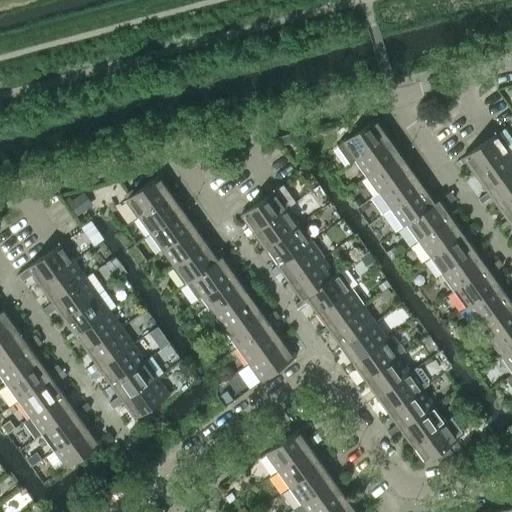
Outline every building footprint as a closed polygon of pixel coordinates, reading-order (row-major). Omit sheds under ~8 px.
[(355,159),(389,135),(377,117),(342,142),(355,159)] [(475,175),(509,150),(511,148),(511,140),(504,128),(497,133),(463,157),(475,175)] [(389,135),(355,159),(367,176),(401,151),(389,135)] [(487,191),(511,173),(511,154),(509,150),(475,175),(487,191)] [(401,151),(367,176),(379,192),(413,168),(401,151)] [(413,168),(379,192),(391,209),(425,185),(413,168)] [(499,208),(511,198),(511,173),(487,191),(499,208)] [(127,200),(139,216),(172,192),(160,174),(126,199),(127,200)] [(253,232),(287,208),(295,202),(283,184),(275,190),(240,215),(253,232)] [(437,202),(436,201),(425,185),(391,209),(403,227),(407,224),(406,223),(437,202)] [(77,216),(93,205),(81,188),(74,193),(72,190),(63,196),(77,216)] [(172,192),(139,216),(150,233),(184,209),(172,192)] [(418,240),(453,216),(440,198),(436,201),(437,202),(406,223),(407,224),(418,240)] [(511,224),(511,223),(511,198),(499,208),(511,224)] [(269,246),(299,224),(287,208),(253,232),(265,249),(269,246)] [(184,209),(150,233),(162,249),(196,225),(184,209)] [(453,216),(418,240),(430,257),(465,232),(453,216)] [(299,224),(269,246),(265,249),(277,265),(311,241),(299,224)] [(196,225),(162,249),(174,266),(208,242),(196,225)] [(442,273),(476,249),(465,232),(430,257),(442,273)] [(311,241),(277,265),(288,282),(323,257),(311,241)] [(186,283),(224,255),(223,255),(219,257),(208,242),(174,266),(186,282),(186,283)] [(43,282),(74,261),(62,244),(61,243),(27,267),(40,285),(43,282)] [(394,246),(386,252),(391,259),(399,253),(394,246)] [(476,249),(442,273),(454,290),(488,265),(476,249)] [(224,255),(186,283),(186,284),(190,281),(202,297),(236,272),(224,255)] [(335,274),(334,274),(323,257),(288,282),(301,299),(305,297),(304,296),(335,274)] [(74,261),(43,282),(40,285),(51,301),(85,277),(74,261)] [(466,306),(496,285),(500,282),(488,265),(454,290),(466,306)] [(317,313),(351,289),(339,272),(338,271),(334,274),(335,274),(304,296),(305,297),(317,313)] [(67,315),(104,289),(92,272),(85,277),(51,301),(63,318),(67,315)] [(236,272),(202,297),(213,313),(247,289),(236,272)] [(500,282),(496,285),(466,306),(478,323),(511,299),(500,282)] [(104,289),(67,315),(63,318),(75,335),(109,310),(116,306),(104,289)] [(247,289),(213,313),(225,330),(259,305),(247,289)] [(328,329),(362,305),(351,289),(317,313),(328,329)] [(511,298),(511,299),(478,323),(490,340),(511,323),(511,298)] [(237,346),(271,322),(259,305),(225,330),(237,346)] [(340,346),(374,322),(362,305),(328,329),(340,346)] [(5,309),(0,313),(0,338),(17,326),(5,309)] [(121,327),(109,310),(75,335),(87,351),(91,349),(121,327)] [(271,322),(237,346),(249,363),(283,338),(271,322)] [(386,338),(374,322),(340,346),(352,363),(386,338)] [(511,323),(490,340),(502,356),(511,348),(511,323)] [(0,363),(29,342),(17,326),(0,338),(0,363)] [(121,327),(91,349),(87,351),(99,368),(133,344),(121,327)] [(261,381),(295,356),(283,338),(249,363),(261,381)] [(386,338),(352,363),(364,379),(368,377),(398,355),(386,338)] [(0,373),(7,383),(41,359),(29,342),(0,363),(0,373)] [(111,385),(145,360),(133,344),(99,368),(111,385)] [(511,370),(511,348),(502,356),(511,370)] [(123,401),(157,377),(163,372),(151,355),(145,360),(111,385),(123,401)] [(398,355),(368,377),(364,379),(376,396),(410,372),(398,355)] [(19,400),(53,376),(41,359),(7,383),(19,400)] [(416,367),(410,372),(376,396),(388,412),(392,410),(422,388),(428,383),(429,379),(420,368),(417,367),(416,367)] [(53,376),(19,400),(31,417),(65,392),(53,376)] [(135,419),(169,394),(168,393),(157,377),(123,401),(135,419)] [(422,388),(392,410),(388,412),(400,429),(434,405),(422,388)] [(226,390),(221,394),(225,401),(227,403),(232,399),(226,390)] [(65,392),(31,417),(43,433),(76,409),(65,392)] [(412,446),(446,421),(434,405),(400,429),(412,446)] [(88,426),(81,415),(76,409),(43,433),(55,450),(88,426)] [(448,446),(458,439),(463,435),(464,430),(454,416),(446,421),(412,446),(424,463),(435,456),(441,464),(454,454),(448,446)] [(88,426),(55,450),(66,466),(67,467),(101,443),(88,426)] [(278,470),(312,446),(299,429),(265,453),(278,470)] [(312,446),(278,470),(290,487),(324,463),(312,446)] [(324,463),(290,487),(302,504),(336,479),(324,463)] [(336,479),(302,504),(307,511),(324,511),(348,496),(336,479)] [(359,511),(348,496),(324,511),(359,511)]
